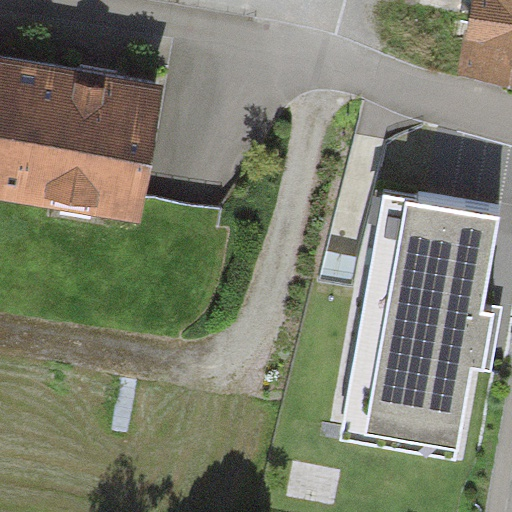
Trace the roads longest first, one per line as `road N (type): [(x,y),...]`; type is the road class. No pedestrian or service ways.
road 1 (track): [(0,337),(157,362),(209,360),(234,347),(265,302),(317,116),(345,70)]
road 2 (residential): [(0,10),(309,58),(511,123)]
